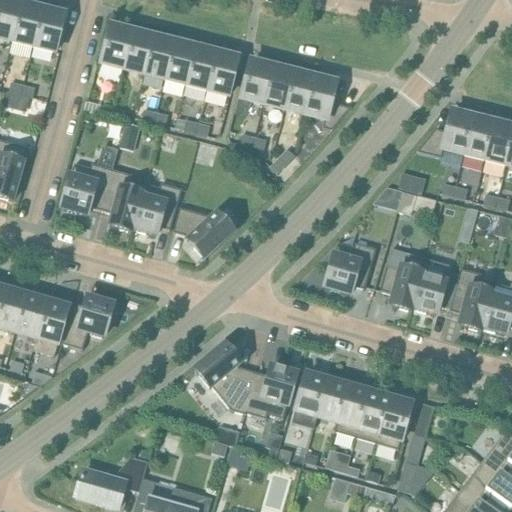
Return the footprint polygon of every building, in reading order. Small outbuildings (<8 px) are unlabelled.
[(20,8),(0,2),(0,41),(11,44),(20,8)] [(41,13),(20,8),(11,44),(32,50),(41,13)] [(54,55),(63,18),(41,13),(32,50),(54,55)] [(131,35),(109,30),(100,67),(102,67),(99,79),(117,83),(120,72),(121,72),(131,35)] [(121,72),(142,77),(152,41),(131,35),(121,72)] [(142,77),(164,83),(173,46),(152,41),(142,77)] [(164,83),(185,88),(194,51),(173,46),(164,83)] [(185,88),(206,93),(215,57),(194,51),(185,88)] [(237,62),(215,57),(206,93),(227,99),(237,62)] [(262,107),(271,71),(249,65),(240,102),(244,103),(244,102),(260,106),(259,107),(262,107)] [(272,71),(271,71),(262,107),(265,108),(281,112),(280,112),(283,113),(292,76),(272,71)] [(293,76),(292,76),(283,113),(286,113),(302,117),(301,117),(304,118),(313,81),(293,76)] [(330,106),(335,87),(313,81),(304,118),(306,119),(307,118),(323,122),(322,123),(324,123),(322,132),(331,134),(350,111),(330,106)] [(10,85),(8,95),(20,98),(22,88),(10,85)] [(22,88),(20,98),(32,101),(34,91),(22,88)] [(109,121),(111,111),(100,108),(97,118),(98,118),(109,121)] [(122,124),(124,114),(111,111),(109,121),(122,124)] [(155,116),(143,113),(141,123),(153,126),(155,116)] [(87,116),(85,123),(96,126),(98,119),(87,116)] [(165,129),(167,119),(155,116),(153,126),(165,129)] [(443,153),(462,158),(472,121),(450,116),(446,135),(435,132),(416,155),(441,162),(443,153)] [(493,126),(472,121),(462,158),(484,163),(493,126)] [(198,127),(185,123),(183,133),(195,136),(198,127)] [(511,139),(511,131),(493,126),(484,163),(505,169),(511,139)] [(125,127),(122,139),(136,142),(139,130),(125,127)] [(207,139),(209,130),(198,127),(195,136),(207,139)] [(242,138),(239,147),(251,151),(254,141),(242,138)] [(254,141),(251,151),(263,154),(266,144),(254,141)] [(27,151),(0,143),(0,200),(12,204),(27,151)] [(294,159),(287,152),(278,161),(285,168),(294,159)] [(270,170),(277,177),(285,168),(278,161),(270,170)] [(74,167),(70,180),(61,212),(85,219),(88,210),(100,213),(111,173),(91,167),(89,172),(74,167)] [(132,179),(111,173),(100,213),(111,217),(108,229),(131,235),(132,232),(145,188),(131,184),(132,179)] [(159,192),(145,188),(132,232),(155,239),(157,230),(169,233),(177,208),(181,193),(160,187),(159,192)] [(443,187),(440,197),(452,200),(454,190),(443,187)] [(464,203),(467,193),(454,190),(452,200),(464,203)] [(410,218),(415,199),(401,195),(398,205),(396,214),(410,218)] [(485,198),(482,208),(494,211),(497,201),(485,198)] [(507,214),(509,204),(497,201),(494,211),(507,214)] [(212,221),(179,211),(172,235),(190,241),(187,244),(204,262),(232,236),(216,218),(212,221)] [(474,227),(477,213),(470,211),(466,224),(474,227)] [(511,227),(511,222),(500,219),(498,228),(511,232),(511,227)] [(354,246),(353,251),(337,246),(333,259),(334,259),(325,291),(349,298),(351,289),(364,293),(375,253),(354,246)] [(386,269),(379,294),(391,297),(388,308),(411,315),(412,312),(427,262),(391,251),(386,269)] [(427,262),(412,312),(435,318),(437,309),(449,312),(456,288),(443,285),(448,268),(427,262)] [(457,328),(480,335),(481,332),(494,287),(480,283),(481,278),(460,272),(456,288),(449,312),(448,314),(460,317),(457,328)] [(511,286),(510,286),(509,291),(494,287),(481,332),(504,338),(506,329),(511,330),(511,286)] [(0,309),(0,331),(14,336),(25,299),(5,293),(0,309)] [(14,336),(35,342),(45,305),(26,300),(25,299),(14,336)] [(102,341),(112,308),(87,301),(85,310),(72,307),(61,347),(82,353),(87,336),(102,341)] [(47,306),(45,305),(35,342),(31,355),(53,361),(67,311),(47,306)] [(228,411),(230,414),(244,418),(256,376),(236,370),(240,367),(224,348),(194,372),(210,392),(212,390),(228,411)] [(9,373),(21,376),(23,368),(12,364),(9,373)] [(268,380),(256,376),(244,418),(245,418),(246,417),(265,422),(267,418),(283,422),(295,377),(271,370),(268,380)] [(34,375),(31,386),(41,389),(48,384),(51,382),(51,380),(34,375)] [(291,426),(313,432),(316,421),(327,384),(305,378),(291,426)] [(336,426),(347,390),(327,384),(316,421),(336,426)] [(39,390),(27,386),(23,401),(39,390)] [(347,390),(336,426),(333,435),(355,441),(368,396),(360,394),(347,390)] [(355,441),(376,447),(389,402),(381,400),(368,396),(355,441)] [(397,453),(410,408),(389,402),(376,447),(397,453)] [(433,412),(433,410),(422,407),(416,427),(428,431),(433,412)] [(219,428),(214,446),(227,449),(231,450),(235,451),(239,433),(219,428)] [(483,465),(481,464),(480,466),(499,480),(499,479),(507,469),(511,472),(511,439),(503,436),(501,438),(503,440),(483,465)] [(413,438),(408,455),(420,458),(425,441),(413,438)] [(224,461),(227,449),(214,446),(211,457),(224,461)] [(226,467),(247,473),(252,457),(231,451),(226,467)] [(280,452),(277,463),(288,466),(291,455),(280,452)] [(329,453),(324,471),(333,474),(345,477),(347,471),(347,469),(350,459),(329,453)] [(315,469),(318,459),(306,456),(303,465),(315,469)] [(82,476),(75,501),(114,511),(117,511),(123,492),(139,497),(147,466),(130,461),(111,484),(82,476)] [(405,465),(400,483),(412,486),(417,469),(405,465)] [(479,467),(481,468),(461,494),(459,493),(458,494),(476,508),(477,507),(485,497),(504,511),(511,511),(511,488),(499,479),(499,480),(480,466),(479,467)] [(357,480),(359,473),(347,469),(347,471),(345,477),(357,480)] [(377,486),(379,478),(368,475),(366,483),(377,486)] [(139,497),(134,511),(208,511),(212,502),(185,495),(180,511),(179,511),(168,509),(150,504),(155,486),(143,482),(139,497)] [(347,497),(363,502),(366,490),(350,485),(347,497)] [(366,490),(363,502),(390,510),(395,498),(366,490)] [(483,511),(477,507),(476,508),(458,494),(457,495),(459,497),(447,511),(483,511)]
